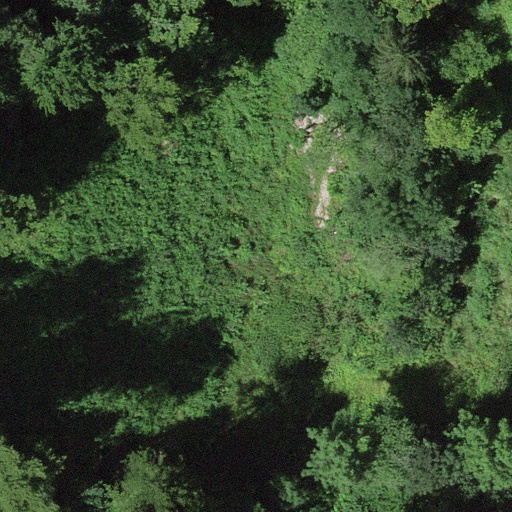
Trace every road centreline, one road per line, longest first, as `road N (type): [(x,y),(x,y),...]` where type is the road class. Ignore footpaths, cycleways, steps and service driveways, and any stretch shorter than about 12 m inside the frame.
road 1 (track): [(230,511),(235,428),(280,394),(415,382),(465,366),(511,296)]
road 2 (track): [(511,156),(489,0)]
